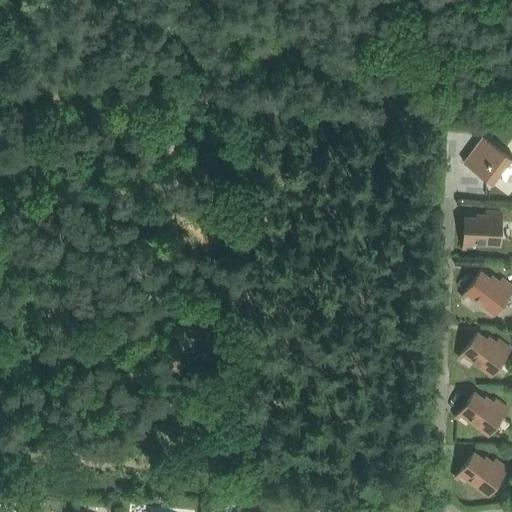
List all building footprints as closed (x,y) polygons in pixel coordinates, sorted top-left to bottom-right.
[(511,167),(511,157),(483,136),(464,162),(491,182),(498,172),(504,177),(511,167)] [(466,241),(486,242),(501,243),(502,211),(486,210),(486,217),(465,216),(463,247),(466,247),(466,241)] [(467,292),(495,312),(511,289),(511,285),(502,277),(497,283),(480,270),(462,295),(464,297),(467,292)] [(464,353),(492,374),(511,348),(498,338),(494,344),(477,331),(458,356),(461,358),(464,353)] [(461,412),(489,434),(508,408),(495,398),(491,404),(474,391),(455,416),(457,417),(461,412)] [(473,451),(455,476),(457,477),(461,473),(488,493),(507,468),(495,458),(491,464),(473,451)]
